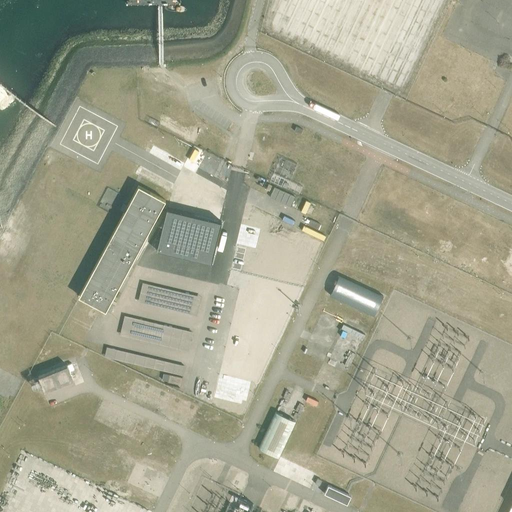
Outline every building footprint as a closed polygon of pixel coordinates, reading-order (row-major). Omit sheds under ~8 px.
[(105,311),(157,215),(164,217),(166,210),(160,209),(165,200),(138,186),(78,296),(105,311)] [(274,199),(279,189),(274,187),(269,197),(274,199)] [(280,201),(284,191),(279,189),(274,199),(280,201)] [(285,204),(289,194),(284,191),(280,201),(285,204)] [(290,206),(295,196),(289,194),(285,204),(290,206)] [(204,235),(208,218),(166,208),(166,210),(164,217),(157,250),(198,260),(204,235)] [(318,230),(320,224),(310,220),(308,225),(318,230)] [(332,270),(325,286),(332,289),(339,273),(332,270)] [(339,275),(330,296),(373,316),(383,295),(339,275)] [(139,302),(198,313),(201,294),(142,283),(139,302)] [(124,315),(120,335),(189,349),(193,329),(124,315)] [(185,364),(107,346),(105,356),(183,374),(185,364)] [(73,380),(67,365),(38,377),(44,392),(73,380)] [(275,412),(258,448),(278,457),(295,421),(275,412)] [(351,498),(329,487),(325,495),(347,505),(351,498)]
